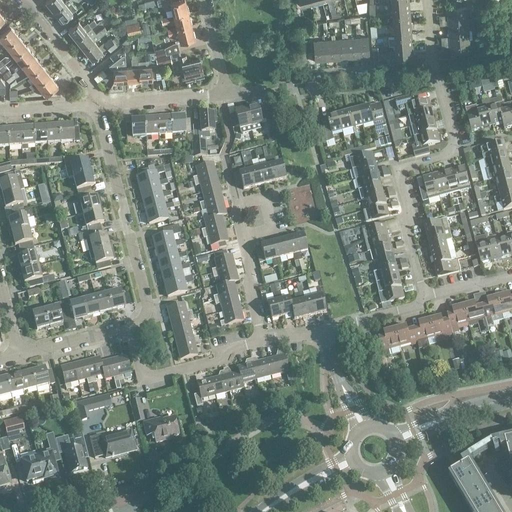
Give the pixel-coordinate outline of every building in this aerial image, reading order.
[(53,11),(64,3),(61,0),(47,0),(45,1),(53,11)] [(77,8),(71,0),(70,1),(68,0),(67,0),(64,3),(53,11),(61,21),(77,8)] [(174,15),(187,12),(184,0),(182,0),(171,3),(170,0),(155,0),(157,6),(163,4),(165,10),(172,8),(174,15)] [(491,10),(498,1),(497,0),(489,0),(485,5),(491,10)] [(392,14),(409,12),(408,1),(391,3),(392,14)] [(101,7),(97,2),(89,8),(93,13),(101,7)] [(447,20),(467,18),(466,7),(446,9),(446,15),(439,16),(439,21),(447,20)] [(330,10),(331,14),(332,18),(340,17),(339,12),(336,12),(335,9),(330,10)] [(187,12),(174,15),(160,19),(162,25),(175,21),(177,28),(191,24),(187,12)] [(393,24),(410,23),(409,12),(392,14),(393,24)] [(142,29),(140,30),(138,21),(137,22),(136,17),(124,20),(127,36),(128,36),(129,37),(143,35),(142,29)] [(447,20),(439,21),(440,26),(447,25),(448,31),(468,29),(467,18),(447,20)] [(76,39),(91,27),(96,23),(93,19),(88,23),(87,22),(82,26),(78,21),(68,30),(76,39)] [(393,35),(411,34),(410,23),(393,24),(393,35)] [(191,24),(177,28),(166,30),(168,36),(179,34),(181,42),(194,39),(191,24)] [(0,38),(7,47),(19,37),(11,27),(0,35),(0,38)] [(84,50),(94,41),(107,30),(104,27),(96,34),(91,27),(76,39),(84,50)] [(441,42),(469,40),(468,29),(448,31),(448,37),(441,37),(441,42)] [(149,34),(137,36),(138,43),(151,40),(149,34)] [(394,46),(412,45),(411,34),(393,35),(394,46)] [(19,37),(7,47),(14,56),(26,47),(19,37)] [(94,41),(84,50),(92,60),(102,52),(102,51),(107,47),(110,52),(117,46),(121,43),(116,37),(112,39),(111,38),(103,44),(103,43),(98,46),(94,41)] [(356,38),(358,58),(369,57),(368,37),(356,38)] [(358,58),(356,38),(345,39),(347,59),(358,58)] [(347,59),(345,39),(335,40),(336,60),(347,59)] [(336,60),(335,40),(324,41),(325,61),(336,60)] [(469,40),(441,42),(441,47),(449,47),(450,53),(469,51),(469,40)] [(325,61),(324,41),(313,42),(314,62),(325,61)] [(158,57),(169,54),(180,52),(177,42),(172,43),(164,48),(154,50),(156,57),(155,57),(155,58),(158,57)] [(412,45),(394,46),(395,57),(396,57),(397,64),(411,62),(411,56),(413,56),(412,45)] [(122,46),(109,56),(114,61),(114,62),(125,53),(124,48),(122,46)] [(26,47),(14,56),(22,66),(34,57),(26,47)] [(138,67),(140,80),(152,79),(151,72),(159,72),(155,58),(155,57),(156,57),(154,50),(154,51),(154,52),(149,52),(150,60),(138,61),(138,67)] [(140,80),(138,67),(138,61),(137,52),(131,52),(131,59),(130,59),(131,68),(126,68),(127,81),(140,80)] [(126,68),(125,53),(114,62),(114,61),(108,65),(111,69),(113,69),(114,82),(127,81),(126,68)] [(169,54),(158,57),(159,63),(171,60),(169,54)] [(200,59),(187,62),(186,56),(178,58),(181,71),(184,70),(186,79),(203,74),(200,59)] [(34,57),(22,66),(30,76),(42,66),(34,57)] [(42,66),(30,76),(34,81),(29,85),(33,90),(38,86),(50,76),(42,66)] [(2,75),(6,79),(12,74),(9,70),(2,75)] [(15,78),(12,74),(6,79),(9,83),(15,78)] [(50,76),(38,86),(46,96),(58,86),(50,76)] [(119,90),(158,88),(157,81),(118,82),(119,90)] [(10,100),(17,100),(17,91),(9,91),(10,100)] [(415,116),(432,111),(429,100),(415,104),(412,95),(395,100),(397,110),(400,111),(406,110),(408,118),(415,116)] [(504,130),(511,127),(511,116),(509,104),(504,105),(503,103),(502,103),(500,97),(496,98),(496,99),(503,124),(502,124),(504,130)] [(503,124),(496,99),(490,101),(490,100),(485,101),(492,127),(502,124),(503,124)] [(492,127),(485,101),(481,102),(482,106),(476,108),(478,113),(477,113),(482,130),(492,127)] [(374,124),(373,124),(375,131),(383,129),(385,137),(388,136),(380,104),(369,107),(374,124)] [(478,113),(476,108),(476,106),(465,109),(465,110),(463,111),(465,118),(467,117),(471,132),(482,130),(477,113),(478,113)] [(257,107),(246,110),(252,132),(261,130),(262,128),(261,121),(267,120),(264,108),(258,110),(257,107)] [(374,124),(369,107),(359,110),(363,127),(373,124),(374,124)] [(252,132),(246,110),(235,113),(236,115),(229,117),(232,129),(239,127),(240,134),(242,135),(252,132)] [(363,127),(359,110),(348,113),(353,130),(354,133),(357,133),(356,129),(363,127)] [(411,128),(434,122),(432,111),(415,116),(408,118),(411,128)] [(206,157),(206,152),(204,133),(214,133),(213,124),(216,124),(215,112),(206,112),(206,115),(200,116),(201,127),(193,128),(194,140),(192,140),(193,158),(206,157)] [(338,115),(342,132),(353,130),(348,113),(338,115)] [(159,137),(172,136),(170,115),(168,116),(168,118),(157,119),(159,137)] [(173,115),(170,115),(172,136),(191,135),(190,120),(184,121),(184,117),(173,118),(173,115)] [(332,135),(342,132),(338,115),(327,118),(327,119),(321,120),(327,143),(334,141),(332,135)] [(127,140),(146,138),(144,117),(142,118),(142,120),(131,121),(132,125),(126,125),(127,140)] [(146,138),(159,137),(157,119),(147,120),(147,117),(144,117),(146,138)] [(420,137),(437,132),(434,122),(411,128),(414,138),(420,136),(420,137)] [(48,145),(61,144),(59,123),(57,124),(57,126),(46,127),(48,145)] [(62,123),(59,123),(61,144),(80,142),(79,128),(73,129),(72,125),(62,126),(62,123)] [(27,146),(35,146),(33,125),(31,126),(31,128),(20,129),(22,147),(22,151),(28,151),(27,146)] [(35,146),(48,145),(46,127),(36,128),(36,125),(33,125),(35,146)] [(0,148),(9,148),(7,127),(5,127),(5,130),(0,130),(0,148)] [(9,148),(22,147),(20,129),(10,130),(10,127),(7,127),(9,148)] [(394,143),(398,142),(401,141),(400,139),(398,139),(396,132),(391,133),(394,143)] [(420,136),(414,138),(416,146),(412,147),(415,158),(430,154),(428,146),(440,143),(437,132),(420,137),(420,136)] [(380,143),(381,148),(391,146),(389,139),(383,140),(383,142),(380,143)] [(368,146),(370,151),(381,148),(380,143),(379,141),(374,143),(375,144),(368,146)] [(478,154),(481,153),(483,161),(484,161),(490,159),(506,154),(503,144),(480,150),(480,147),(476,147),(478,154)] [(260,168),(264,185),(275,182),(267,153),(266,148),(261,149),(266,167),(260,168)] [(267,153),(275,182),(285,179),(281,163),(274,164),(271,152),(267,153)] [(254,188),(248,163),(245,153),(240,154),(245,172),(239,174),(243,190),(254,188)] [(359,169),(375,164),(373,154),(349,160),(352,171),(359,169)] [(487,171),(509,165),(506,154),(490,159),(484,161),(487,171)] [(68,179),(73,178),(93,173),(92,170),(90,171),(87,161),(84,162),(82,156),(68,160),(63,159),(68,179)] [(264,185),(260,168),(253,170),(251,162),(248,163),(254,188),(264,185)] [(0,175),(11,172),(9,164),(0,166),(0,175)] [(194,183),(216,177),(213,164),(195,168),(198,177),(193,178),(194,183)] [(355,181),(378,175),(375,164),(359,169),(352,171),(355,181)] [(509,165),(487,171),(489,181),(495,180),(511,175),(509,165)] [(140,189),(167,182),(166,181),(158,183),(156,175),(164,173),(163,167),(154,169),(155,172),(149,174),(148,170),(137,173),(138,177),(136,177),(140,189)] [(454,170),(460,193),(471,190),(465,167),(454,170)] [(443,173),(449,196),(460,193),(454,170),(443,173)] [(0,194),(0,196),(20,192),(24,191),(19,172),(1,177),(2,183),(0,183),(0,189),(1,194),(0,194)] [(73,178),(78,197),(92,193),(90,187),(94,186),(91,176),(94,175),(93,173),(73,178)] [(433,175),(439,198),(449,196),(443,173),(433,175)] [(358,191),(381,185),(378,175),(355,181),(358,191)] [(422,203),(439,198),(433,175),(422,178),(425,187),(419,189),(422,203)] [(498,190),(511,186),(511,176),(511,175),(495,180),(498,190)] [(216,177),(194,183),(195,187),(200,186),(202,194),(220,190),(216,177)] [(167,182),(140,189),(143,201),(170,194),(170,193),(162,195),(159,187),(168,185),(167,182)] [(361,202),(367,200),(384,196),(381,185),(358,191),(361,202)] [(511,186),(498,190),(500,197),(494,199),(495,202),(511,197),(511,186)] [(201,208),(223,202),(220,190),(202,194),(204,203),(199,204),(201,208)] [(9,208),(10,214),(24,211),(20,192),(0,196),(0,199),(2,199),(5,209),(9,208)] [(93,199),(92,193),(78,197),(79,203),(74,204),(77,217),(82,215),(103,210),(102,208),(100,208),(97,198),(93,199)] [(170,194),(143,201),(146,213),(173,206),(173,204),(165,207),(163,199),(171,197),(170,194)] [(50,204),(48,196),(40,198),(42,206),(50,204)] [(367,200),(369,210),(370,211),(386,206),(384,196),(367,200)] [(511,197),(495,202),(496,205),(501,204),(503,211),(511,209),(511,197)] [(223,202),(201,208),(202,213),(200,213),(203,221),(204,221),(226,215),(223,202)] [(452,202),(431,207),(432,212),(453,207),(452,202)] [(174,208),(173,206),(146,213),(149,225),(168,220),(166,211),(174,208)] [(370,211),(369,210),(363,212),(366,223),(389,217),(386,206),(370,211)] [(8,232),(9,234),(29,229),(27,220),(33,219),(31,209),(24,211),(10,214),(12,220),(8,221),(11,231),(8,232)] [(103,213),(103,210),(82,215),(86,228),(82,229),(82,231),(80,232),(82,235),(101,230),(100,225),(104,224),(101,213),(103,213)] [(181,218),(179,210),(169,212),(172,221),(181,218)] [(45,216),(47,225),(55,223),(52,214),(45,216)] [(202,235),(225,230),(221,217),(226,216),(226,215),(204,221),(206,230),(201,231),(202,235)] [(423,225),(426,236),(443,232),(450,230),(447,219),(423,225)] [(65,220),(58,222),(60,230),(67,229),(65,220)] [(509,220),(498,223),(500,228),(511,225),(509,220)] [(365,242),(388,236),(385,225),(385,226),(384,223),(361,229),(365,242)] [(19,246),(20,251),(34,248),(29,229),(9,234),(10,237),(12,236),(15,247),(19,246)] [(101,230),(82,235),(78,236),(79,241),(82,242),(86,242),(89,253),(112,248),(112,245),(109,246),(106,235),(103,236),(101,230)] [(155,250),(182,243),(174,245),(172,237),(180,235),(179,230),(174,231),(170,232),(171,233),(152,238),(155,250)] [(225,230),(202,235),(203,239),(208,238),(211,247),(228,242),(225,230)] [(446,242),(443,232),(426,236),(429,247),(446,242)] [(292,238),(299,266),(300,269),(304,267),(302,260),(300,254),(307,252),(303,235),(292,238)] [(374,251),(391,247),(388,236),(365,242),(368,253),(370,252),(374,251)] [(492,262),(487,245),(485,237),(475,239),(477,248),(476,248),(481,265),(492,262)] [(282,240),(286,257),(292,256),(294,262),(295,262),(296,267),(299,266),(292,238),(282,240)] [(286,257),(282,240),(271,243),(277,267),(280,278),(282,277),(279,266),(281,266),(279,259),(286,257)] [(511,256),(511,254),(508,240),(498,242),(502,259),(511,256)] [(452,241),(446,242),(429,247),(432,257),(455,251),(452,241)] [(502,259),(498,242),(487,245),(492,262),(502,259)] [(158,262),(185,255),(177,257),(175,249),(183,247),(182,243),(155,250),(158,262)] [(277,267),(271,243),(260,246),(265,263),(271,261),(273,268),(277,267)] [(344,248),(346,257),(357,253),(354,245),(344,248)] [(373,263),(377,262),(393,257),(391,247),(374,251),(370,252),(373,263)] [(18,269),(18,272),(39,267),(34,248),(20,251),(21,257),(18,258),(20,269),(18,269)] [(113,250),(112,248),(89,253),(91,261),(94,260),(97,271),(111,268),(109,262),(113,261),(110,251),(113,250)] [(434,267),(451,263),(458,261),(455,251),(432,257),(434,267)] [(185,255),(158,262),(161,274),(195,265),(180,269),(178,261),(186,259),(185,255)] [(347,259),(349,265),(360,262),(358,255),(347,259)] [(213,275),(235,269),(232,256),(214,260),(216,269),(211,270),(213,275)] [(379,272),(396,268),(393,257),(377,262),(379,272)] [(451,263),(434,267),(437,278),(460,272),(458,261),(451,263)] [(195,265),(161,274),(164,286),(191,279),(191,278),(183,280),(181,273),(196,269),(195,265)] [(42,279),(39,267),(18,272),(19,274),(21,274),(24,284),(28,283),(30,289),(55,282),(53,276),(42,279)] [(376,284),(399,278),(396,268),(379,272),(374,273),(376,284)] [(233,283),(238,282),(235,269),(213,275),(214,279),(219,278),(221,286),(233,283)] [(351,271),(353,278),(360,276),(358,269),(351,271)] [(101,273),(103,278),(103,279),(117,276),(115,270),(101,273)] [(91,281),(89,276),(77,279),(78,284),(91,281)] [(385,293),(402,288),(399,278),(376,284),(379,294),(385,293)] [(191,279),(164,286),(167,298),(186,293),(184,283),(187,282),(188,283),(192,282),(191,279)] [(221,286),(216,287),(218,296),(213,297),(214,302),(237,296),(233,283),(221,286)] [(402,288),(385,293),(379,294),(381,305),(383,309),(383,310),(392,308),(390,303),(405,299),(402,288)] [(40,296),(38,289),(27,292),(29,299),(40,296)] [(311,298),(315,315),(326,313),(321,296),(319,289),(315,290),(317,297),(311,298)] [(113,314),(107,294),(101,296),(100,291),(94,292),(95,297),(99,315),(110,312),(110,315),(113,314)] [(107,294),(113,314),(115,314),(114,311),(125,308),(120,291),(107,294)] [(276,294),(282,318),(292,315),(294,321),(288,298),(282,300),(280,293),(276,294)] [(315,315),(311,298),(304,300),(302,293),(298,294),(305,318),(315,315)] [(282,318),(276,294),(272,295),(274,302),(267,304),(271,320),(282,318)] [(288,298),(294,321),(305,318),(298,294),(294,295),(296,302),(290,304),(288,298)] [(498,297),(503,315),(510,313),(510,315),(511,316),(511,299),(510,294),(498,297)] [(220,304),(223,313),(240,309),(237,296),(214,302),(215,306),(220,304)] [(82,300),(88,321),(90,320),(89,318),(99,315),(95,297),(82,300)] [(482,307),(486,321),(486,324),(487,327),(494,326),(493,324),(504,321),(503,315),(498,297),(487,300),(488,305),(482,307)] [(64,305),(67,319),(73,318),(74,322),(84,319),(85,321),(88,321),(82,300),(64,305)] [(486,324),(486,321),(482,307),(476,308),(475,303),(463,307),(468,324),(475,322),(476,326),(478,325),(481,335),(489,332),(487,327),(486,324)] [(170,322),(192,316),(191,312),(186,313),(184,304),(167,309),(170,322)] [(45,310),(50,330),(53,330),(52,327),(62,325),(61,321),(67,319),(64,305),(45,310)] [(448,321),(452,336),(456,335),(456,334),(458,333),(457,327),(468,324),(463,307),(452,310),(453,315),(447,316),(448,321)] [(218,316),(217,309),(205,311),(207,318),(218,316)] [(243,322),(240,309),(223,313),(225,322),(220,323),(221,327),(243,322)] [(50,330),(45,310),(32,313),(37,331),(47,328),(48,331),(50,330)] [(192,316),(170,322),(173,335),(191,330),(189,322),(194,321),(192,316)] [(430,321),(435,338),(446,335),(446,337),(452,336),(448,321),(443,322),(442,317),(430,321)] [(435,338),(430,321),(418,324),(420,329),(414,330),(418,345),(419,350),(429,347),(428,340),(435,338)] [(418,345),(414,330),(408,332),(407,327),(395,330),(400,347),(411,344),(412,346),(418,345)] [(177,347),(199,342),(198,337),(193,339),(191,330),(173,335),(177,347)] [(401,354),(400,347),(395,330),(384,333),(385,338),(379,339),(383,356),(377,358),(380,371),(388,369),(385,358),(401,354)] [(200,346),(199,342),(177,347),(180,361),(197,356),(195,347),(200,346)] [(279,357),(265,361),(270,377),(288,372),(282,349),(278,350),(279,357)] [(497,361),(504,359),(502,354),(502,352),(495,354),(497,361)] [(511,356),(511,352),(502,354),(505,364),(511,362),(511,356)] [(113,360),(119,382),(120,386),(124,385),(123,381),(122,376),(131,374),(126,356),(113,360)] [(86,361),(92,384),(96,383),(95,378),(103,376),(104,375),(100,363),(101,363),(99,358),(86,361)] [(478,367),(476,358),(469,360),(471,368),(478,367)] [(255,359),(250,360),(256,381),(270,377),(265,361),(256,363),(255,359)] [(104,375),(103,376),(105,381),(113,378),(114,383),(119,382),(113,360),(101,363),(100,363),(104,375)] [(256,381),(250,360),(246,361),(247,365),(238,368),(243,389),(242,384),(256,381)] [(88,385),(92,384),(86,361),(74,365),(78,382),(86,380),(88,385)] [(69,384),(78,382),(74,365),(60,368),(65,385),(60,386),(62,392),(71,389),(69,384)] [(33,369),(31,369),(36,390),(55,385),(51,371),(45,372),(44,368),(34,371),(33,369)] [(223,370),(229,393),(243,389),(238,368),(237,368),(238,373),(229,375),(228,369),(223,370)] [(23,393),(36,390),(31,369),(28,370),(29,372),(19,375),(23,393)] [(211,380),(215,396),(229,393),(223,370),(224,372),(219,373),(221,377),(211,380)] [(11,396),(23,393),(19,375),(8,378),(8,375),(6,376),(11,396)] [(0,398),(11,396),(6,376),(3,377),(3,379),(0,379),(0,398)] [(201,400),(215,396),(211,380),(201,382),(200,378),(196,379),(199,394),(194,396),(197,407),(203,406),(201,400)] [(136,423),(144,421),(139,400),(130,402),(136,423)] [(28,411),(27,406),(14,409),(15,415),(28,411)] [(24,431),(21,418),(3,423),(6,435),(24,431)] [(165,439),(179,435),(174,418),(162,421),(160,420),(143,424),(147,436),(154,435),(156,443),(166,441),(165,439)] [(105,459),(136,452),(131,432),(101,440),(100,436),(89,438),(94,459),(105,456),(105,459)] [(53,435),(46,437),(50,452),(57,450),(53,435)] [(87,469),(83,454),(87,453),(84,440),(74,442),(76,449),(71,451),(68,437),(55,440),(59,454),(65,452),(70,474),(87,469)] [(0,443),(2,452),(10,450),(7,439),(6,439),(5,438),(0,439),(0,440),(0,443)] [(511,440),(500,444),(501,450),(507,448),(511,463),(511,462),(511,440)] [(0,488),(10,486),(4,466),(1,455),(0,455),(0,488)] [(38,458),(44,481),(57,477),(51,455),(38,458)] [(44,481),(38,458),(37,458),(38,459),(21,463),(26,483),(31,482),(32,484),(44,481)] [(498,511),(466,460),(461,463),(464,467),(451,475),(473,511),(498,511)]
